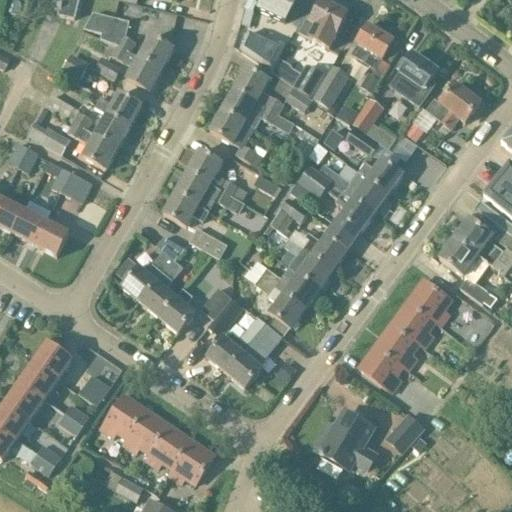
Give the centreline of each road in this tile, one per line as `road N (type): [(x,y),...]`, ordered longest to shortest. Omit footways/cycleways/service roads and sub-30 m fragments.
road 1 (residential): [(511,109),(259,445)]
road 2 (residential): [(69,314),(198,89),(230,0)]
road 3 (residential): [(259,445),(69,314)]
